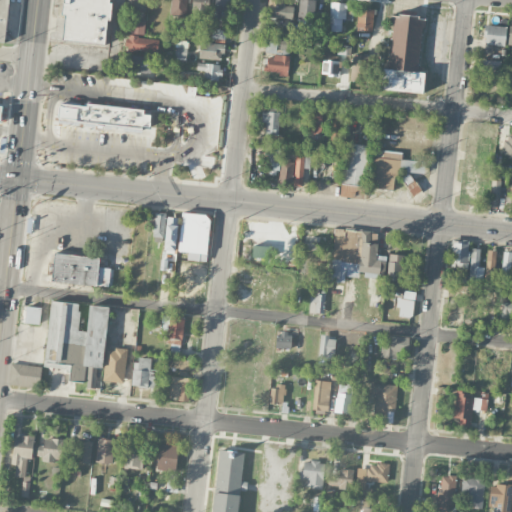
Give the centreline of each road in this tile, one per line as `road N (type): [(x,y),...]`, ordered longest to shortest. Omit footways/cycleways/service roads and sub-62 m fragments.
road 1 (residential): [(467,0),(410,511)]
road 2 (residential): [(253,0),(197,511)]
road 3 (residential): [(511,454),(0,399)]
road 4 (secondary): [(511,231),(0,176)]
road 5 (residential): [(511,342),(6,285)]
road 6 (secondary): [(38,0),(0,336)]
road 7 (residential): [(511,117),(245,89)]
